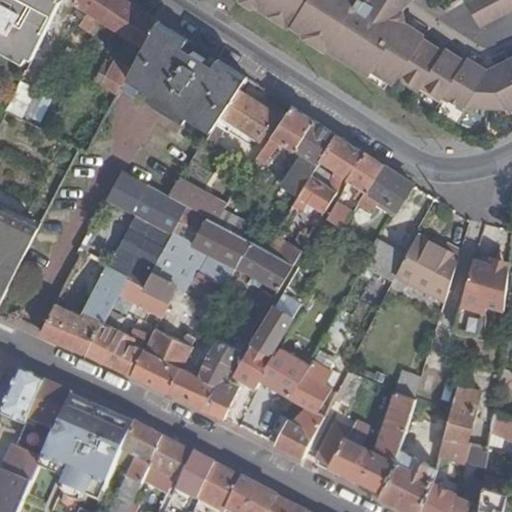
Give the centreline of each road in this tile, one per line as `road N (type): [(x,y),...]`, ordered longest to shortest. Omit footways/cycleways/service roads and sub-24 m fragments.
road 1 (residential): [(511,150),(452,170),(416,161),(168,0)]
road 2 (residential): [(0,339),(352,511)]
